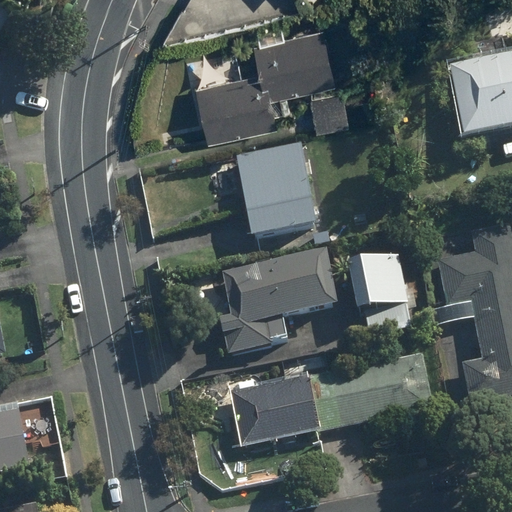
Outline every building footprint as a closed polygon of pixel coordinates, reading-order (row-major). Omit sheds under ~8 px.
[(333,83),(320,26),(251,42),(258,74),(196,88),(207,138),(271,123),(266,99),(333,83)] [(511,60),(503,62),(500,39),(449,47),(453,70),(446,71),(457,141),(511,131),(511,60)] [(343,90),(307,96),(313,130),(349,123),(343,90)] [(311,235),(298,151),(233,161),(246,245),(311,235)] [(477,257),(433,266),(444,315),(431,318),(434,335),(472,327),(481,367),(456,372),(464,414),(511,404),(511,273),(503,231),(473,237),(477,257)] [(352,325),(413,313),(410,294),(401,296),(394,265),(372,269),(370,263),(340,269),(352,325)] [(320,264),(222,281),(229,320),(214,323),(221,363),(287,351),(283,325),(329,317),(320,264)] [(418,362),(231,404),(242,457),(430,415),(418,362)] [(0,482),(25,478),(13,418),(0,420),(0,482)]
